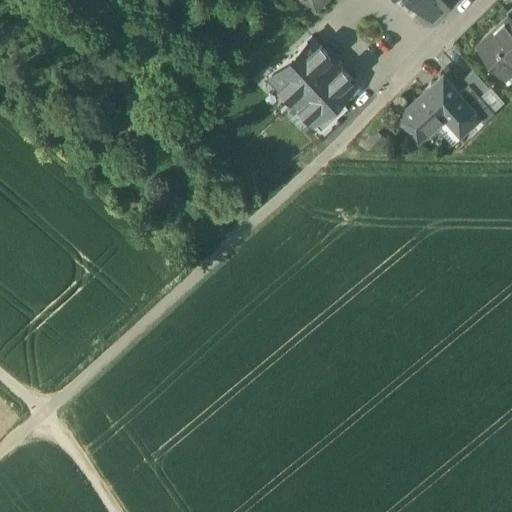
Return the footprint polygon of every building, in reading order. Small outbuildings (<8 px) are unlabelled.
[(307,0),(315,8),(323,0),(307,0)] [(449,0),(414,0),(432,17),(449,0)] [(511,63),(511,17),(509,14),(476,45),(502,73),(511,63)] [(268,78),(291,103),(334,62),(311,38),(268,78)] [(334,62),(291,103),(311,124),(313,122),(338,99),(354,83),(334,62)] [(488,88),(473,71),(465,79),(469,84),(479,96),(488,88)] [(460,93),(444,75),(425,92),(426,93),(414,104),(412,103),(398,116),(418,139),(449,112),(461,126),(477,112),(460,93)] [(479,96),(469,84),(460,93),(477,112),(486,104),(479,96)] [(338,99),(313,122),(321,130),(346,107),(338,99)] [(494,113),(486,104),(477,112),(485,121),(494,113)]
